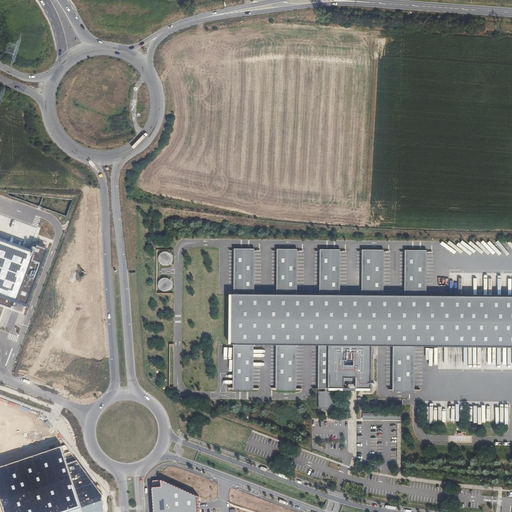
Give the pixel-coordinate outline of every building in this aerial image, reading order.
[(30,252),(0,240),(0,303),(9,307),(11,301),(24,306),(45,249),(33,244),(30,252)] [(254,249),(233,248),(233,295),(228,296),(228,344),(234,343),(233,390),(253,390),(254,346),(276,347),(275,390),(295,390),(296,346),(317,346),(319,409),(335,409),(335,393),(343,393),(343,378),(356,378),(355,393),(371,393),(371,348),(393,348),(393,392),(414,393),(415,348),(511,348),(511,298),(427,297),(427,251),(405,250),(405,297),(383,297),(384,251),(363,250),(362,297),(340,297),(340,250),(320,250),(320,296),(296,296),(297,249),(277,249),(277,296),(254,296),(254,249)] [(165,250),(157,259),(166,267),(174,258),(165,250)] [(169,292),(173,281),(162,277),(158,288),(169,292)] [(65,445),(0,466),(0,492),(6,511),(104,511),(104,494),(65,445)] [(162,479),(154,481),(153,484),(155,511),(200,511),(199,496),(162,479)]
